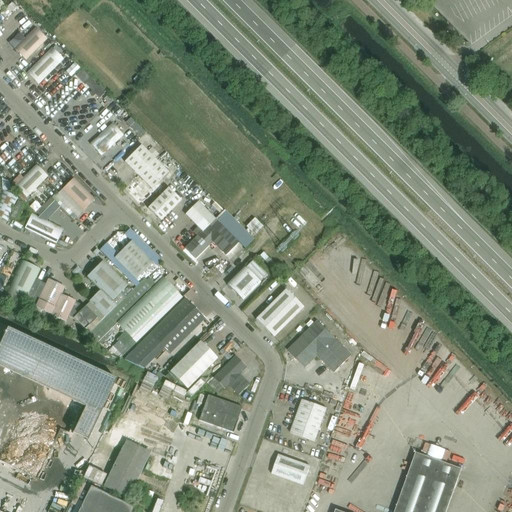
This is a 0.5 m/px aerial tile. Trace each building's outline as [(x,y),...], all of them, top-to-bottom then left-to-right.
[(11,3),(0,14),(4,19),(16,8),(11,3)] [(36,28),(14,50),(25,61),(47,40),(36,28)] [(38,85),(59,64),(63,60),(52,49),(27,74),(38,85)] [(79,68),(74,64),(65,72),(70,77),(79,68)] [(99,86),(98,88),(82,71),(76,76),(84,85),(85,84),(93,91),(90,94),(93,96),(95,94),(99,98),(103,94),(100,90),(101,89),(99,86)] [(103,100),(108,105),(113,100),(108,95),(103,100)] [(114,103),(78,139),(109,170),(145,134),(114,103)] [(152,189),(168,173),(141,146),(124,162),(152,189)] [(36,166),(15,187),(26,198),(47,177),(36,166)] [(9,183),(1,179),(2,191),(10,194),(9,183)] [(94,200),(73,179),(62,190),(83,211),(94,200)] [(147,209),(160,221),(181,201),(168,188),(147,209)] [(62,190),(53,198),(74,220),(83,211),(62,190)] [(0,218),(7,222),(18,199),(2,191),(0,194),(0,218)] [(23,204),(17,202),(9,218),(15,221),(23,204)] [(185,249),(188,252),(218,223),(197,202),(185,215),(198,227),(193,232),(197,237),(185,249)] [(63,230),(31,214),(24,229),(56,244),(61,234),(63,230)] [(212,242),(226,255),(238,243),(218,223),(188,252),(195,259),(212,242)] [(153,263),(131,241),(114,258),(136,280),(153,263)] [(20,260),(7,287),(3,297),(23,307),(23,305),(36,280),(40,270),(20,260)] [(102,261),(86,277),(111,302),(127,286),(102,261)] [(75,276),(81,271),(77,267),(72,273),(75,276)] [(210,271),(213,274),(214,275),(218,271),(214,267),(210,271)] [(242,301),(260,283),(245,268),(227,285),(242,301)] [(97,342),(163,278),(156,272),(146,281),(144,279),(86,335),(97,342)] [(0,287),(2,289),(9,277),(2,273),(0,277),(0,287)] [(178,294),(163,278),(117,324),(126,333),(132,339),(178,294)] [(75,302),(60,295),(64,288),(48,280),(46,285),(36,280),(23,305),(29,307),(27,310),(33,312),(35,308),(50,315),(65,322),(68,316),(73,318),(84,330),(96,318),(84,307),(75,302)] [(273,337),(303,308),(285,290),(255,320),(273,337)] [(115,307),(99,291),(84,306),(100,322),(115,307)] [(182,298),(178,294),(132,339),(126,333),(112,347),(125,354),(182,298)] [(144,370),(164,349),(169,354),(205,319),(185,299),(125,359),(144,370)] [(317,322),(287,351),(305,369),(317,356),(334,373),(351,356),(317,322)] [(8,330),(0,348),(0,367),(88,403),(76,433),(92,439),(118,375),(8,330)] [(187,389),(216,360),(199,342),(169,372),(187,389)] [(235,357),(213,378),(208,383),(217,393),(222,387),(224,389),(228,385),(238,395),(249,384),(239,374),(246,368),(235,357)] [(186,394),(190,398),(204,384),(200,380),(186,394)] [(241,408),(207,396),(198,421),(233,433),(238,419),(237,419),(241,408)] [(302,400),(290,434),(315,442),(327,409),(302,400)] [(91,466),(85,478),(132,498),(152,450),(127,439),(112,475),(91,466)] [(447,511),(462,470),(415,454),(394,511),(340,511),(336,510),(335,511),(447,511)] [(271,474),(303,486),(310,467),(278,456),(271,474)] [(131,511),(133,508),(90,486),(77,511),(131,511)]
